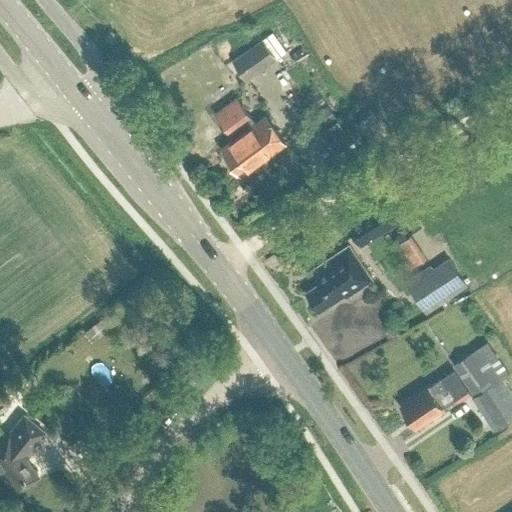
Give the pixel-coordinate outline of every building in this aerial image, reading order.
[(235,58),(233,60),(247,78),(276,56),(262,38),(249,48),(235,58)] [(215,111),(231,135),(255,119),(238,95),(215,111)] [(325,124),(336,116),(326,102),(315,110),(325,124)] [(373,110),(361,117),(370,132),(382,125),(373,110)] [(243,173),(285,142),(267,116),(224,147),(243,173)] [(347,221),(360,242),(398,218),(385,197),(347,221)] [(428,258),(440,252),(429,227),(416,232),(428,258)] [(320,281),(306,290),(319,309),(345,292),(347,295),(372,278),(349,244),(312,269),(320,281)] [(426,310),(466,282),(448,256),(432,267),(430,264),(406,280),(426,310)] [(116,318),(109,308),(84,328),(92,338),(116,318)] [(428,384),(400,403),(414,424),(443,405),(443,404),(455,397),(455,396),(469,387),(485,410),(496,428),(511,417),(511,392),(501,376),(508,372),(487,339),(470,350),(452,362),(457,368),(442,378),(441,376),(428,385),(428,384)] [(24,455),(43,429),(22,414),(7,428),(0,433),(0,471),(13,489),(36,471),(24,455)]
